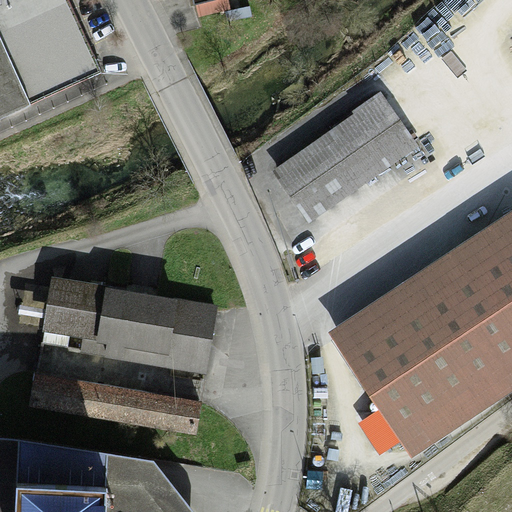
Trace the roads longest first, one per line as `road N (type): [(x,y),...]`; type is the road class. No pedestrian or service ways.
road 1 (unclassified): [(128,0),(257,253),(282,338),(287,430),(274,511)]
road 2 (unclassified): [(511,407),(376,511)]
